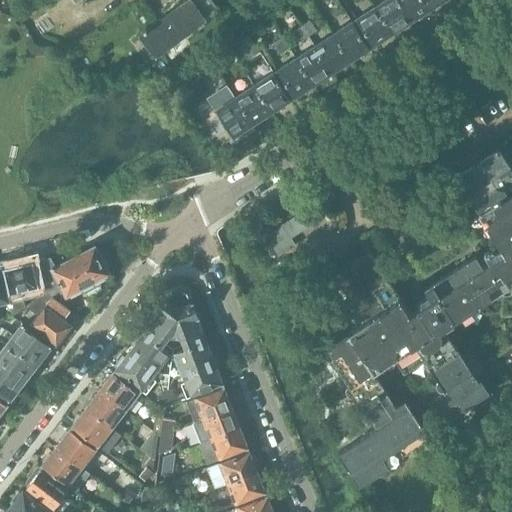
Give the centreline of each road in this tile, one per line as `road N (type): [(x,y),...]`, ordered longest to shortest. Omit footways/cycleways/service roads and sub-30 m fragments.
road 1 (residential): [(311,511),(210,254),(177,233)]
road 2 (residential): [(0,461),(177,233)]
road 3 (residential): [(511,130),(376,218),(359,213),(313,145)]
road 4 (residential): [(313,145),(511,15)]
road 5 (residential): [(0,246),(114,223),(177,233)]
road 6 (residential): [(177,233),(199,210),(313,145)]
road 7 (residential): [(469,511),(486,429),(511,387)]
